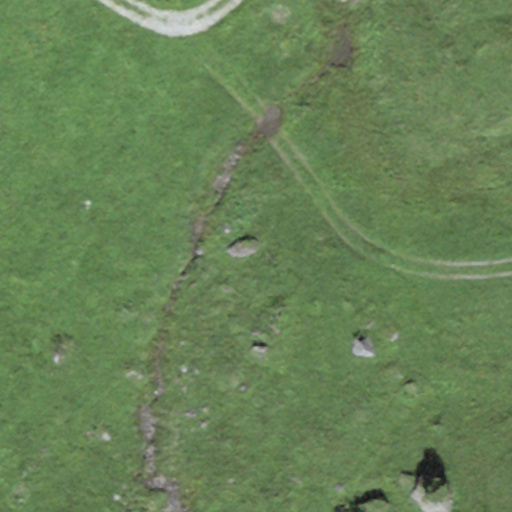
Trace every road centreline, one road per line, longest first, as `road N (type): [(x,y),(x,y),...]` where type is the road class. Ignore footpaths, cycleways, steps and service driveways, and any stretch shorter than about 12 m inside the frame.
road 1 (track): [(173,25),(246,98),(344,232),(371,252),(477,275),(511,270)]
road 2 (track): [(113,0),(173,25),(227,0)]
